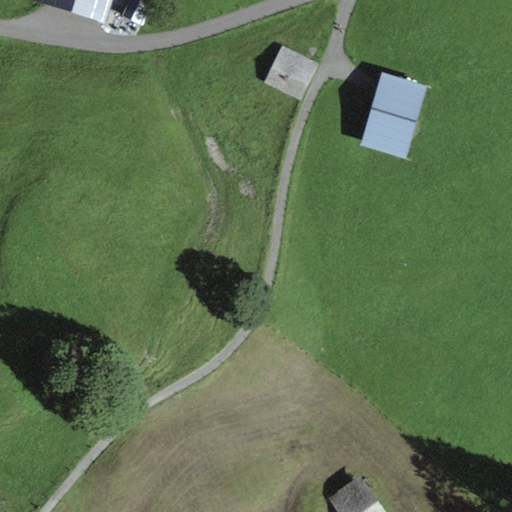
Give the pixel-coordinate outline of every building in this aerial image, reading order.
[(34,0),(101,21),(107,0),(34,0)] [(149,0),(129,0),(122,16),(139,24),(149,0)] [(282,52),(268,82),(296,96),(311,66),(282,52)] [(385,83),(368,144),(399,153),(416,93),(385,83)] [(332,501),(339,511),(375,511),(356,485),(332,501)]
